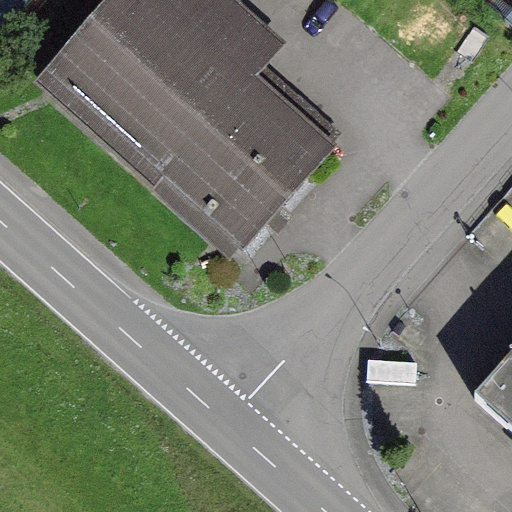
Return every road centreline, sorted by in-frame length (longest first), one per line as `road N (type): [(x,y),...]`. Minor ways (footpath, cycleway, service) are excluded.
road 1 (residential): [(228,426),(511,110)]
road 2 (primary): [(0,222),(228,426)]
road 3 (primary): [(228,426),(325,511)]
